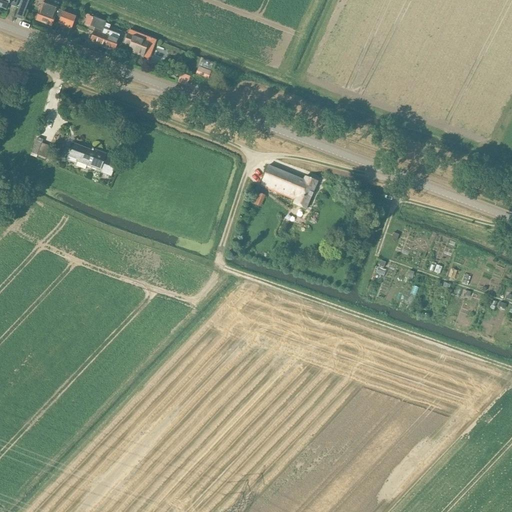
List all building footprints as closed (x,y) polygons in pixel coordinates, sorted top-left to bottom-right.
[(0,0),(0,8),(7,11),(9,4),(16,7),(18,0),(0,0)] [(21,0),(18,9),(25,11),(29,0),(21,0)] [(57,11),(42,5),(40,11),(39,11),(35,21),(51,27),(57,11)] [(72,29),(76,18),(63,12),(58,24),(72,29)] [(101,35),(103,31),(106,23),(94,18),(91,26),(95,28),(90,42),(105,47),(109,37),(101,35)] [(150,55),(156,40),(152,38),(127,29),(125,34),(127,34),(123,45),(129,48),(128,51),(143,57),(145,52),(150,55)] [(109,37),(105,47),(115,51),(119,41),(116,40),(118,36),(103,31),(101,35),(109,37)] [(206,82),(207,79),(210,72),(199,68),(195,77),(206,82)] [(210,74),(208,80),(214,82),(216,76),(210,74)] [(36,141),(31,154),(35,155),(37,155),(41,143),(40,143),(36,141)] [(50,146),(41,143),(37,155),(45,159),(50,146)] [(93,152),(71,143),(67,157),(77,160),(76,162),(99,171),(106,155),(94,150),(93,152)] [(111,177),(117,161),(107,157),(101,173),(111,177)] [(304,180),(268,166),(260,187),(294,201),(293,205),(306,210),(317,182),(305,177),(304,180)] [(261,208),(265,196),(257,193),(252,205),(261,208)] [(406,226),(398,222),(394,231),(403,234),(406,226)]
